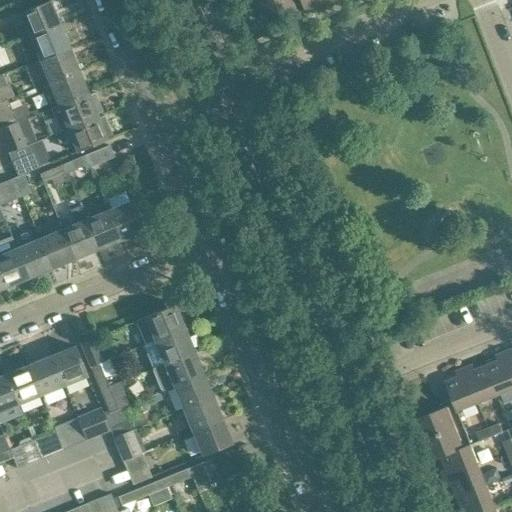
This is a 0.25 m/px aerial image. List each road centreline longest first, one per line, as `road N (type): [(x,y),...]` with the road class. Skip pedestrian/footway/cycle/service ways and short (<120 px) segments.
road 1 (secondary): [(392,511),(185,0)]
road 2 (residential): [(313,511),(205,242)]
road 3 (residential): [(205,242),(105,0)]
road 4 (residential): [(0,327),(205,242)]
road 5 (residential): [(284,55),(431,0)]
road 6 (residential): [(511,323),(400,367)]
